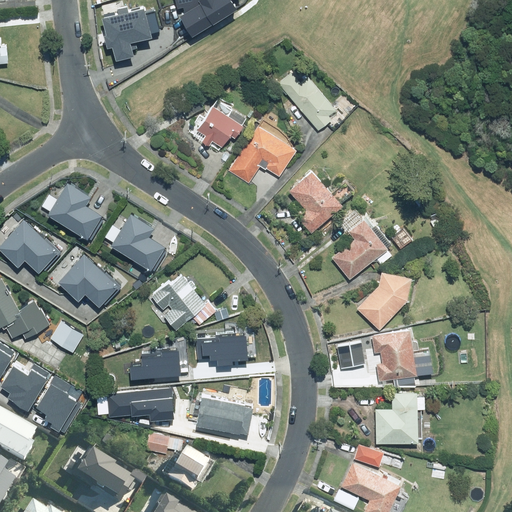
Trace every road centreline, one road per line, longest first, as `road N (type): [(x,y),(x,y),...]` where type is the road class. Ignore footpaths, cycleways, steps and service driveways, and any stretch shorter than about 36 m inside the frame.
road 1 (residential): [(94,125),(127,164),(242,245),(284,299),(300,349),(306,411),(288,471),(263,511)]
road 2 (residential): [(64,0),(74,74),(94,125)]
